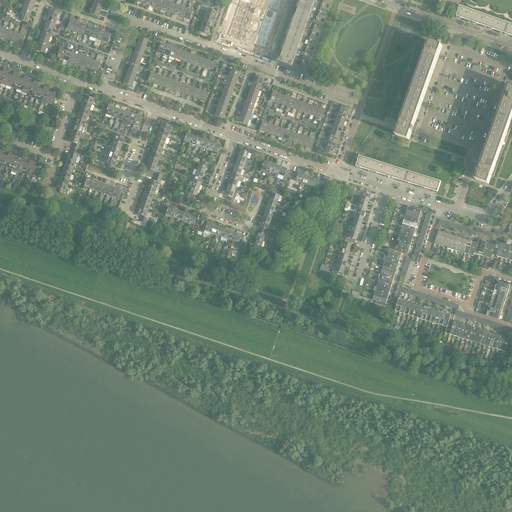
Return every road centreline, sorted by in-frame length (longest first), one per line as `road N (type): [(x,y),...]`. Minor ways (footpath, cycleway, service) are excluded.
road 1 (residential): [(336,172),(360,104),(133,19)]
road 2 (residential): [(511,281),(485,272),(472,303),(419,289),(441,206)]
road 3 (residential): [(478,147),(423,127),(459,27)]
road 4 (residential): [(77,81),(50,156),(0,141)]
road 5 (residential): [(249,228),(206,213),(234,137)]
